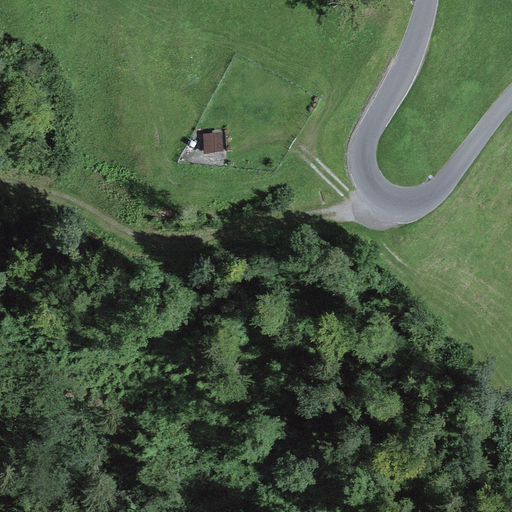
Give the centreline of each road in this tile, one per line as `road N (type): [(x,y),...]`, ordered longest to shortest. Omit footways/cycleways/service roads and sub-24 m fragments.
road 1 (unclassified): [(428,0),(368,134),(364,165),(373,189),(398,201),(432,192),(511,97)]
road 2 (track): [(230,235),(145,240),(78,204),(0,182)]
